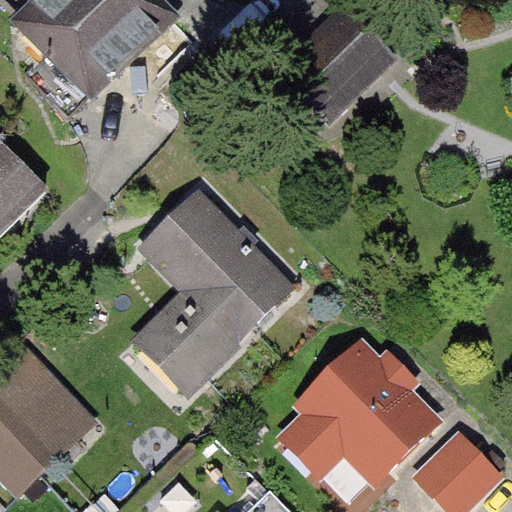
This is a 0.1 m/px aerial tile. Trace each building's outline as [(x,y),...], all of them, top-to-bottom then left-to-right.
[(71,121),(175,21),(154,0),(48,0),(21,26),(52,57),(30,78),(71,121)] [(394,65),(349,18),(273,91),(318,138),(394,65)] [(0,245),(50,197),(0,146),(0,245)] [(205,384),(294,298),(200,201),(147,252),(192,298),(155,333),(205,384)] [(437,430),(361,353),(305,408),(315,418),(287,446),(320,479),(348,451),(381,485),(437,430)] [(69,454),(5,386),(0,391),(0,468),(25,495),(69,454)] [(467,511),(502,478),(463,440),(420,483),(449,511),(467,511)] [(289,511),(272,495),(255,511),(289,511)]
